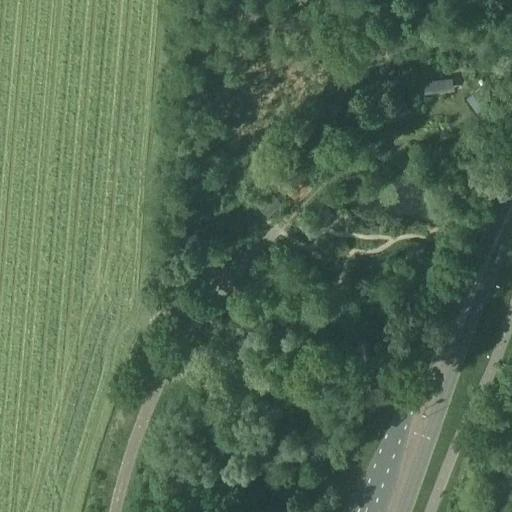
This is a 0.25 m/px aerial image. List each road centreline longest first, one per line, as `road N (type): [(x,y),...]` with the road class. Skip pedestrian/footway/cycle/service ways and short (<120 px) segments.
road 1 (secondary): [(485,269),(406,403),(366,511)]
road 2 (secondary): [(405,511),(485,269)]
